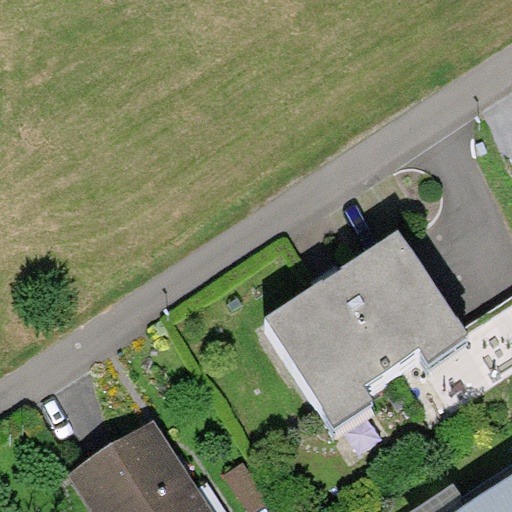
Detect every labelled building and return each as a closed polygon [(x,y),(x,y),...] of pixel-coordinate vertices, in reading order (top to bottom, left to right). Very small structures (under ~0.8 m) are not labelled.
[(462,334),(398,238),(333,282),(266,326),(336,430),(373,405),(364,391),(420,353),(430,369),(468,343),(462,334)] [(511,300),(462,334),(468,343),(430,369),(426,372),(455,415),(511,376),(511,300)] [(211,511),(192,481),(155,424),(70,478),(91,511),(211,511)] [(254,511),(270,502),(244,463),(223,476),(246,511),(254,511)] [(511,511),(511,471),(464,502),(449,511),(511,511)] [(449,511),(464,502),(454,489),(418,511),(449,511)]
